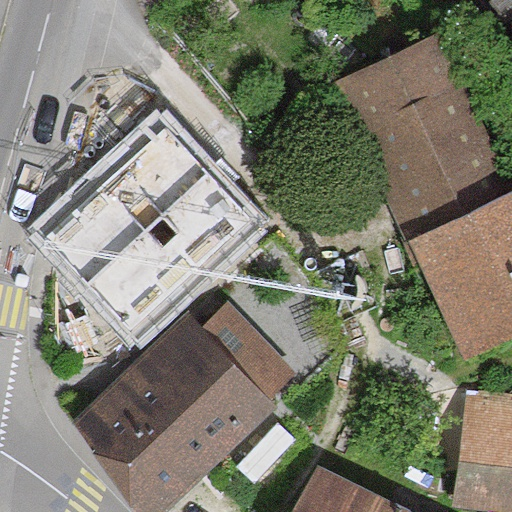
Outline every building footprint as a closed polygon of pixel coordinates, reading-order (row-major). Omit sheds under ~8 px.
[(511,179),(445,31),(335,79),(411,245),(511,195),(511,179)] [(164,112),(24,237),(134,360),(274,235),(164,112)] [(511,341),(511,195),(411,245),(416,255),(466,363),(511,341)] [(127,381),(75,426),(131,511),(175,511),(279,414),(268,405),(294,378),(232,308),(201,332),(193,322),(127,381)] [(511,511),(511,396),(471,391),(455,507),(495,511),(511,511)] [(411,511),(319,465),(291,511),(411,511)]
